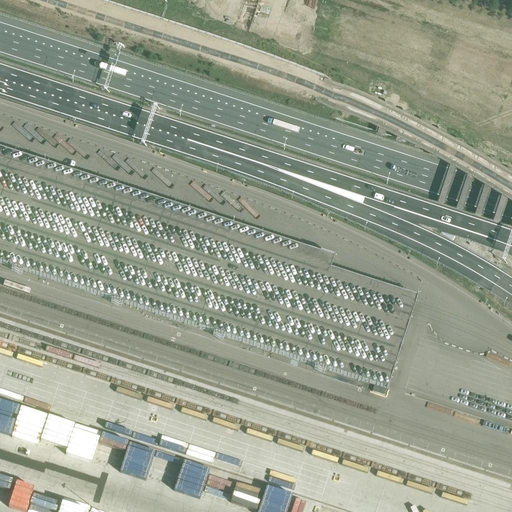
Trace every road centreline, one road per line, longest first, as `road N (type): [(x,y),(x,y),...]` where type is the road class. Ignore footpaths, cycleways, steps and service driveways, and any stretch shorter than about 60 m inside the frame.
road 1 (motorway): [(511,208),(0,41)]
road 2 (motorway): [(0,77),(278,167)]
road 3 (motorway): [(278,167),(511,287)]
road 4 (motorway): [(278,167),(511,245)]
